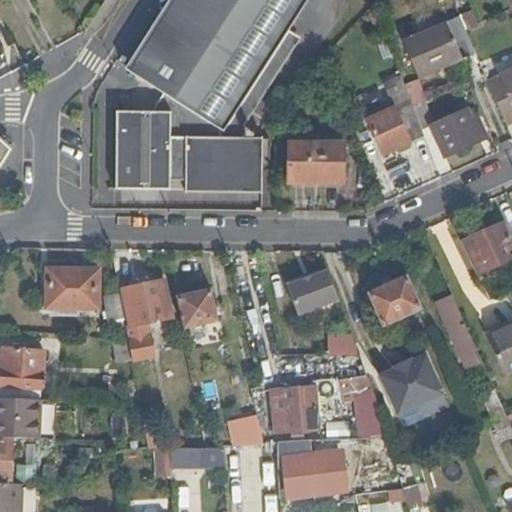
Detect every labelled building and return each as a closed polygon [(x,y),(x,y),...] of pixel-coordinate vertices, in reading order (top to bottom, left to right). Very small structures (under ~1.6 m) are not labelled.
[(239,149),(239,140),(239,130),(296,45),(286,38),(306,6),(295,0),(176,0),(130,71),(168,96),(153,114),(152,114),(141,123),(129,123),(128,192),(258,195),(259,164),(267,165),(268,143),(259,142),(259,150),(239,149)] [(476,55),(460,17),(402,42),(419,79),(476,55)] [(511,70),(487,81),(507,128),(511,125),(511,70)] [(413,108),(401,76),(382,84),(394,108),(395,108),(410,143),(424,137),(421,131),(413,108)] [(426,102),(413,108),(421,131),(432,126),(445,157),(480,141),(467,111),(435,125),(426,102)] [(383,155),(410,143),(395,108),(394,108),(367,120),(383,155)] [(141,123),(152,114),(118,114),(118,122),(129,123),(141,123)] [(117,192),(128,192),(129,123),(118,122),(117,192)] [(0,167),(11,150),(10,150),(8,147),(11,144),(11,143),(4,138),(1,141),(0,139),(0,167)] [(259,141),(239,140),(239,149),(259,150),(259,142),(259,141)] [(347,145),(292,144),(290,185),(346,186),(347,145)] [(464,241),(479,275),(511,259),(511,239),(504,222),(464,241)] [(100,269),(48,268),(47,308),(53,308),(53,315),(78,315),(78,308),(99,309),(100,269)] [(300,315),(340,301),(330,272),(289,286),(300,315)] [(424,310),(408,275),(369,292),(384,327),(424,310)] [(131,325),(127,326),(130,339),(133,360),(133,361),(137,360),(154,357),(150,335),(140,337),(137,324),(173,316),(165,280),(123,289),(131,325)] [(211,287),(177,296),(185,329),(220,320),(211,287)] [(125,316),(121,294),(106,298),(110,319),(125,316)] [(483,360),(453,294),(437,302),(467,368),(483,360)] [(511,366),(511,323),(493,332),(509,368),(511,366)] [(130,339),(113,338),(117,363),(133,360),(130,339)] [(324,341),(324,356),(360,356),(354,341),(324,341)] [(4,368),(0,368),(0,385),(42,388),(44,352),(6,348),(4,368)] [(442,395),(425,355),(412,361),(411,359),(392,367),(393,369),(380,375),(396,414),(442,395)] [(343,402),(374,395),(366,375),(342,380),(343,402)] [(319,431),(318,411),(334,410),(331,382),(314,383),(315,388),(272,392),(275,434),(319,431)] [(265,444),(273,444),(261,387),(252,389),(258,416),(265,444)] [(0,438),(14,439),(41,441),(41,432),(44,402),(0,399),(0,438)] [(503,413),(497,400),(471,412),(477,426),(503,413)] [(44,402),(41,432),(56,433),(58,402),(44,402)] [(144,414),(150,450),(160,450),(163,450),(157,412),(144,414)] [(250,445),(265,444),(258,416),(244,419),(250,445)] [(390,437),(397,460),(398,462),(426,457),(417,429),(389,434),(390,437)] [(375,444),(373,444),(374,461),(397,460),(390,437),(389,437),(374,438),(375,444)] [(0,484),(12,485),(14,439),(0,438),(0,484)] [(374,438),(327,440),(328,447),(373,444),(375,444),(374,438)] [(280,444),(280,458),(311,455),(310,441),(280,443),(280,444)] [(173,476),(172,449),(163,450),(160,450),(162,476),(173,476)] [(333,484),(332,475),(330,462),(329,456),(320,457),(315,458),(309,459),(309,465),(288,467),(290,489),(323,485),(323,493),(334,492),(333,484)] [(343,474),(332,475),(333,484),(334,492),(345,490),(343,474)] [(0,511),(24,511),(26,486),(12,485),(0,484),(0,511)] [(408,500),(405,488),(390,491),(392,502),(408,500)]
